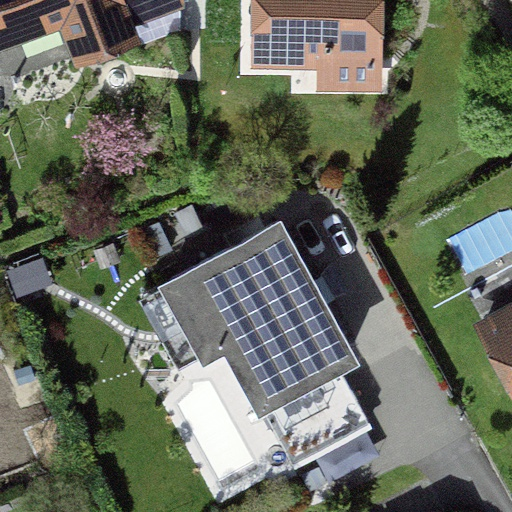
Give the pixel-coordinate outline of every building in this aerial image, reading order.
[(74,61),(140,37),(134,22),(125,0),(0,0),(0,46),(61,24),(74,61)] [(183,4),(182,0),(125,0),(134,22),(183,4)] [(382,86),(382,0),(251,0),(251,64),(315,64),(315,86),(382,86)] [(339,362),(361,350),(281,207),(158,275),(203,356),(224,344),(259,406),(261,405),(292,461),(370,418),(339,362)] [(511,295),(473,317),(511,388),(511,295)] [(0,420),(25,409),(0,354),(0,420)]
